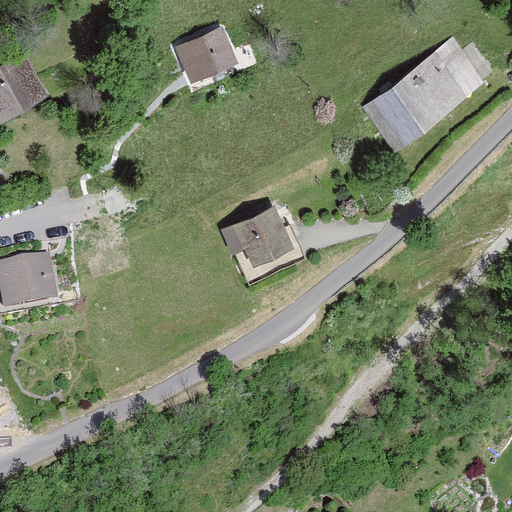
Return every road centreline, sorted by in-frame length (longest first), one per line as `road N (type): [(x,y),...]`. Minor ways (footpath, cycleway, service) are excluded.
road 1 (unclassified): [(0,471),(276,327),(390,239),(511,115)]
road 2 (track): [(241,511),(320,440),(367,374),(511,232)]
